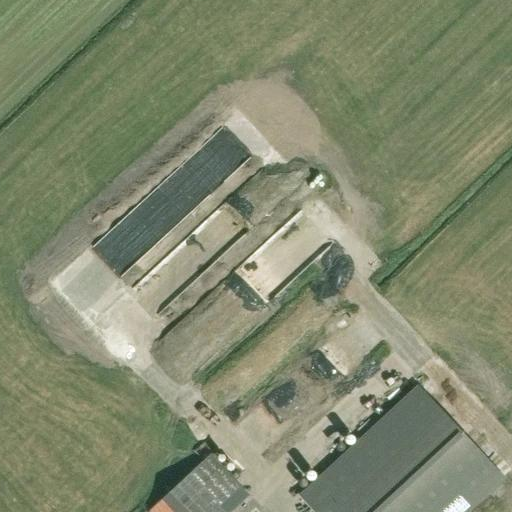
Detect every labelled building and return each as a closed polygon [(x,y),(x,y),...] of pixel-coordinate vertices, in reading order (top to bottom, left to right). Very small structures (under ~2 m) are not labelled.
[(313,205),(291,228),(310,246),(288,269),(299,279),(343,233),(313,205)] [(290,316),(246,362),(266,381),(310,335),(290,316)] [(275,390),(290,408),(325,381),(311,362),(275,390)] [(418,388),(300,498),(313,511),(466,511),(503,478),(459,432),(418,388)] [(149,511),(230,511),(249,495),(211,454),(148,511),(149,511)]
